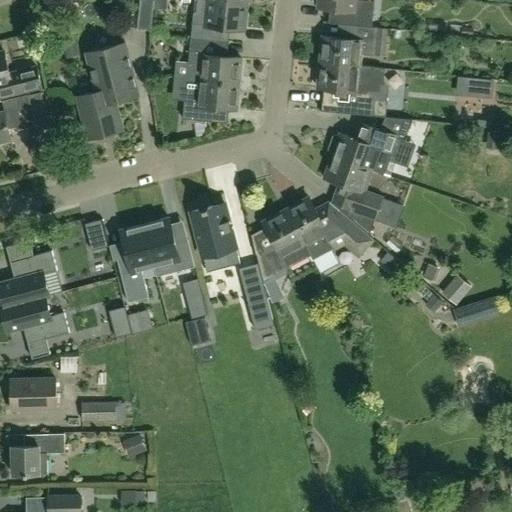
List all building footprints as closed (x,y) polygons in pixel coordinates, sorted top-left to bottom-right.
[(150,30),(152,9),(152,0),(140,0),(138,29),(150,30)] [(242,29),(245,3),(215,0),(195,0),(193,22),(191,22),(190,37),(217,40),(219,26),(242,29)] [(370,26),(372,2),(355,0),(317,0),(317,7),(346,10),(345,24),(347,24),(370,26)] [(385,28),(374,27),(370,26),(347,24),(345,38),(322,36),(319,62),(357,66),(357,65),(358,53),(372,55),(372,54),(383,55),(385,28)] [(216,54),(217,40),(190,37),(188,53),(185,77),(237,82),(239,56),(216,54)] [(85,52),(95,91),(110,87),(114,101),(137,95),(124,42),(85,52)] [(0,97),(42,88),(36,67),(9,74),(3,52),(0,52),(0,97)] [(380,68),(357,65),(357,66),(319,62),(317,87),(341,89),(339,103),(367,106),(368,91),(379,83),(380,68)] [(499,93),(499,74),(473,74),(473,94),(499,93)] [(234,108),(237,82),(185,77),(184,90),(181,117),(209,120),(210,105),(234,108)] [(394,95),(381,95),(381,109),(402,108),(402,86),(394,86),(394,95)] [(122,130),(114,101),(110,87),(95,91),(76,96),(87,139),(122,130)] [(47,123),(42,102),(40,92),(1,101),(3,111),(0,111),(0,141),(10,139),(7,128),(15,127),(16,130),(32,126),(47,123)] [(380,128),(369,124),(360,121),(354,137),(339,132),(338,134),(335,133),(332,134),(328,145),(329,148),(333,149),(331,155),(371,169),(391,176),(396,162),(388,159),(396,136),(404,140),(411,120),(384,116),(380,128)] [(198,121),(193,134),(210,139),(215,126),(198,121)] [(362,192),(371,169),(331,155),(323,177),(337,182),(331,201),(349,207),(348,210),(374,219),(380,202),(355,193),(356,189),(362,192)] [(264,180),(249,185),(253,199),(269,195),(264,180)] [(327,200),(313,208),(307,197),(284,209),(309,256),(311,254),(313,257),(340,243),(358,258),(372,239),(327,200)] [(225,203),(192,211),(203,256),(224,251),(228,266),(240,263),(225,203)] [(309,256),(284,209),(262,222),(265,227),(251,235),(255,254),(257,253),(264,279),(287,267),(309,256)] [(168,218),(143,225),(156,276),(194,267),(187,239),(175,243),(168,218)] [(101,219),(85,223),(92,250),(108,246),(101,219)] [(127,257),(116,260),(127,302),(148,297),(141,269),(153,266),(156,276),(143,225),(120,230),(127,257)] [(57,270),(52,251),(11,262),(15,279),(0,283),(0,286),(5,306),(1,307),(50,295),(44,274),(57,270)] [(419,277),(412,297),(435,305),(442,285),(419,277)] [(208,315),(199,279),(184,283),(193,319),(208,315)] [(264,286),(245,291),(255,330),(274,324),(264,286)] [(50,295),(1,307),(7,330),(24,326),(28,343),(70,332),(65,313),(52,316),(46,296),(50,295)] [(501,298),(461,313),(468,330),(507,315),(501,298)] [(125,306),(109,310),(116,337),(132,333),(125,306)] [(144,331),(139,311),(128,314),(133,334),(144,331)] [(145,316),(149,333),(170,329),(166,312),(145,316)] [(10,409),(55,408),(54,377),(9,378),(10,409)] [(114,401),(81,402),(81,420),(115,420),(114,401)] [(48,473),(48,453),(63,453),(63,433),(42,434),(42,444),(11,444),(11,473),(39,473),(48,473)] [(149,441),(135,448),(143,462),(157,455),(149,441)] [(79,511),(79,499),(94,499),(94,489),(79,490),(79,495),(48,496),(47,511),(79,511)]
